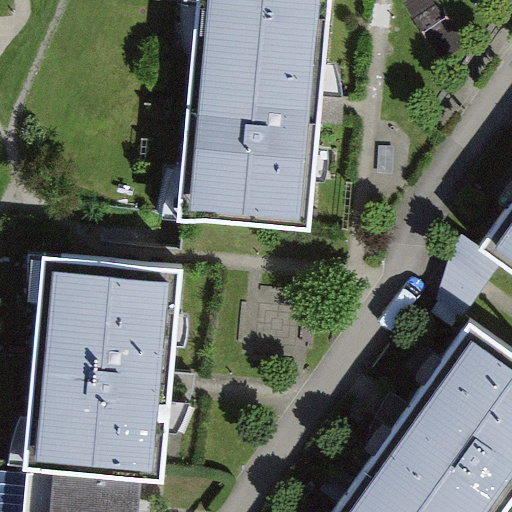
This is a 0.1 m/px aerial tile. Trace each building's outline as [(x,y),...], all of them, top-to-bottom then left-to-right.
[(196,0),(196,5),(331,17),(332,0),(196,0)] [(312,228),(331,17),(196,5),(178,216),(312,228)] [(511,268),(511,198),(479,244),(511,268)] [(41,251),(22,467),(26,467),(140,477),(164,479),(182,263),(41,251)] [(468,511),(511,454),(511,362),(470,332),(336,511),(468,511)] [(22,511),(137,511),(140,477),(26,467),(22,511)]
